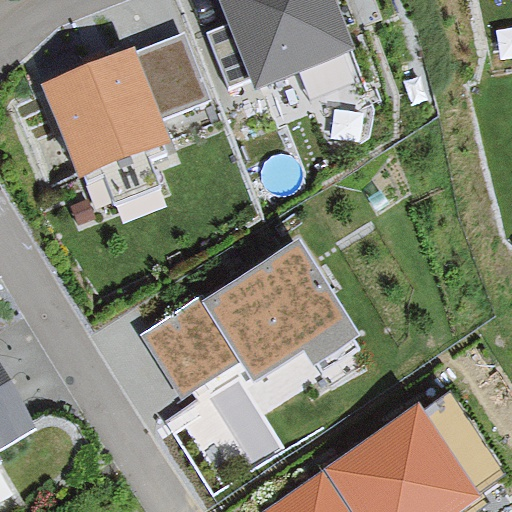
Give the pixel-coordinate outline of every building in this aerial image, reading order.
[(334,0),(216,0),(228,29),(208,37),(230,92),(249,84),(256,100),(358,61),(334,0)] [(212,104),(185,37),(137,56),(164,123),(212,104)] [(137,56),(44,93),(82,189),(104,180),(149,162),(175,151),(164,123),(137,56)] [(161,191),(149,162),(104,180),(117,210),(161,191)] [(201,305),(143,341),(184,406),(240,372),(255,396),(304,366),(313,381),(362,351),(302,253),(205,312),(201,305)] [(0,458),(38,436),(0,372),(0,469),(3,468),(0,463),(0,458)] [(420,418),(326,481),(347,511),(481,511),(482,511),(420,418)] [(341,511),(322,482),(274,511),(341,511)]
